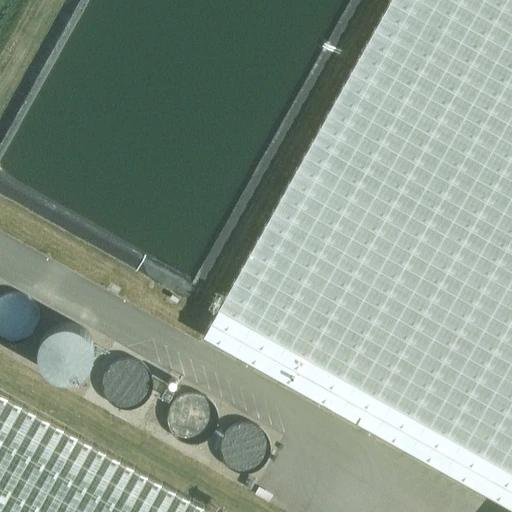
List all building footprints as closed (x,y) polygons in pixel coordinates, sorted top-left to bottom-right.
[(511,506),(511,511),(511,0),(390,0),(203,336),(511,506)] [(0,337),(7,341),(17,342),(27,339),(34,332),(38,324),(38,315),(35,306),(29,299),(21,295),(12,293),(3,296),(0,298),(0,337)] [(43,343),(41,353),(44,364),(51,373),(61,379),(72,380),(83,376),(91,368),(95,359),(95,349),(92,339),(86,332),(77,327),(67,326),(57,328),(49,334),(43,343)] [(104,373),(102,382),(104,392),(110,400),(119,405),(130,406),(139,403),(147,396),(151,387),(151,378),(148,370),(142,363),(134,358),(125,357),(116,359),(108,365),(104,373)] [(171,407),(169,416),(171,426),(177,434),(186,439),(197,440),(206,437),(214,430),(218,421),(218,412),(215,403),(209,396),(201,392),(192,391),(183,393),(175,399),(171,407)] [(0,511),(215,511),(0,392),(0,511)] [(221,438),(220,447),(222,457),(228,465),(237,470),(248,471),(257,468),(265,461),(269,453),(269,443),(266,435),(260,428),(252,423),(243,422),(234,425),(226,430),(221,438)]
